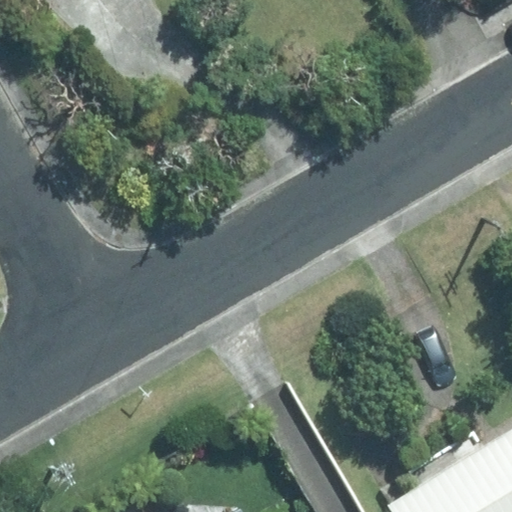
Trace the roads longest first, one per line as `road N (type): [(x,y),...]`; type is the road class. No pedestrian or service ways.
road 1 (residential): [(511,96),(97,332)]
road 2 (residential): [(0,159),(97,332)]
